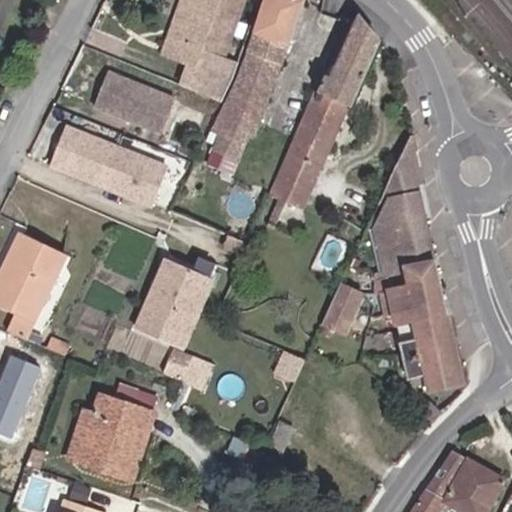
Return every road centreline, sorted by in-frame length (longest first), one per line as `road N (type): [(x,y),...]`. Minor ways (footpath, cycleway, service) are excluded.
road 1 (residential): [(79,0),(0,165)]
road 2 (residential): [(403,511),(450,442),(511,378)]
road 3 (tertiary): [(465,141),(419,37),(384,0)]
road 4 (tertiary): [(473,196),(473,231),(511,324)]
